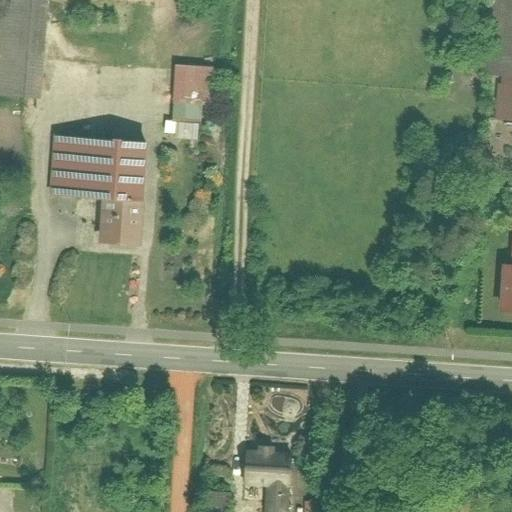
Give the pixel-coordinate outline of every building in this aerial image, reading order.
[(0,0),(0,95),(35,99),(43,0),(0,0)] [(511,0),(487,0),(484,70),(496,71),(493,117),(511,117),(511,0)] [(213,65),(172,63),(169,119),(159,118),(159,133),(196,135),(197,121),(209,122),(213,65)] [(146,138),(49,131),(45,192),(96,195),(93,242),(139,245),(146,138)] [(492,310),(511,311),(511,263),(496,262),(492,310)] [(293,511),(297,464),(248,461),(245,498),(269,499),(268,511),(293,511)]
